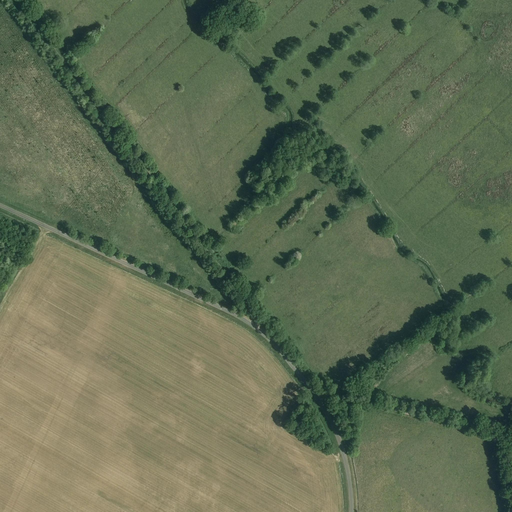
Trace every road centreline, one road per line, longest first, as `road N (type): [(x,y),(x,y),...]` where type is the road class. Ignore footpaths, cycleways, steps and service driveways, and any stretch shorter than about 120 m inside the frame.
road 1 (unclassified): [(351,511),(337,435),(268,339),(241,318),(0,205)]
road 2 (track): [(254,327),(247,302),(18,0)]
road 3 (track): [(316,397),(381,406),(508,445)]
